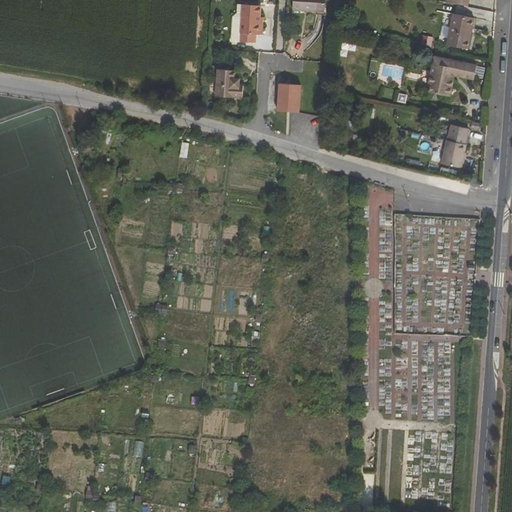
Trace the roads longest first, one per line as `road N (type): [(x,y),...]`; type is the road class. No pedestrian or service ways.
road 1 (unclassified): [(481,511),(503,194)]
road 2 (unclassified): [(0,82),(260,136)]
road 3 (unclassified): [(260,136),(503,194)]
